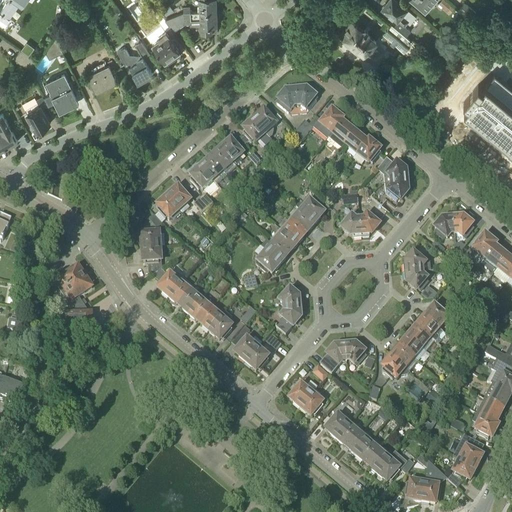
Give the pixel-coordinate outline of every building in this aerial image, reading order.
[(21,6),(25,0),(8,0),(6,4),(0,12),(0,21),(5,25),(9,19),(19,5),(21,6)] [(199,0),(200,11),(217,11),(216,0),(199,0)] [(388,0),(382,8),(398,21),(394,26),(407,36),(410,31),(404,26),(407,22),(409,24),(415,16),(416,17),(417,17),(396,0),(388,0)] [(451,5),(444,0),(441,0),(438,4),(446,10),(451,5)] [(470,19),(476,13),(464,2),(458,9),(470,19)] [(170,5),(161,12),(165,17),(173,10),(170,5)] [(165,20),(171,29),(173,32),(184,24),(191,24),(191,20),(200,20),(201,33),(212,33),(212,26),(217,26),(217,11),(200,11),(190,12),(190,11),(184,12),(183,12),(165,20)] [(177,52),(179,51),(166,33),(171,29),(165,20),(155,27),(162,35),(158,38),(160,40),(153,46),(164,61),(166,60),(168,64),(168,65),(181,55),(180,55),(177,52)] [(355,49),(358,51),(360,51),(375,64),(376,64),(375,63),(382,55),(372,47),(376,42),(368,35),(368,32),(365,30),(362,30),(351,21),(340,35),(340,34),(340,35),(346,40),(346,42),(350,44),(350,45),(354,49),(355,49)] [(412,42),(391,25),(383,34),(392,41),(390,43),(394,46),(395,44),(404,52),(412,42)] [(63,54),(55,38),(46,53),(50,61),(63,54)] [(442,55),(449,46),(443,41),(436,50),(442,55)] [(139,55),(129,54),(125,48),(118,52),(127,69),(131,67),(138,81),(138,80),(151,73),(151,74),(152,73),(151,71),(150,69),(143,58),(150,54),(142,42),(136,46),(141,54),(139,55)] [(20,50),(13,59),(30,72),(37,63),(20,50)] [(393,67),(387,61),(380,70),(386,75),(393,67)] [(92,72),(105,67),(103,63),(90,69),(92,72)] [(87,76),(94,92),(118,84),(109,66),(87,76)] [(65,74),(46,82),(60,111),(74,104),(71,99),(75,97),(65,74)] [(511,87),(495,74),(483,88),(478,85),(463,103),(468,106),(464,111),(511,150),(511,87)] [(294,108),(297,107),(301,107),(305,111),(307,109),(309,111),(316,103),(316,104),(318,101),(306,91),(304,91),(303,89),(287,90),(287,93),(285,93),(276,105),(286,113),(288,111),(290,113),(294,108)] [(4,95),(0,99),(0,102),(4,105),(9,98),(4,95)] [(50,123),(42,109),(48,105),(43,96),(37,99),(39,102),(25,110),(34,125),(31,126),(34,132),(36,130),(37,131),(50,123)] [(277,117),(274,120),(268,112),(265,114),(264,113),(253,122),(265,136),(281,121),(277,117)] [(313,130),(326,141),(327,141),(329,139),(331,136),(331,135),(342,121),(341,119),(334,113),(334,114),(332,112),(330,114),(328,112),(320,122),(316,119),(309,127),(313,130)] [(0,128),(1,130),(0,130),(0,151),(5,148),(5,149),(6,148),(18,141),(2,113),(0,113),(0,128)] [(342,149),(344,146),(354,134),(341,123),(343,121),(342,121),(331,135),(331,136),(329,139),(342,149)] [(242,135),(251,145),(254,143),(255,145),(259,141),(265,148),(271,142),(265,136),(253,122),(243,131),(245,133),(242,135)] [(313,130),(309,127),(305,122),(293,135),(301,144),(313,130)] [(368,145),(367,145),(354,134),(344,146),(357,157),(368,145)] [(220,151),(232,165),(235,168),(241,163),(238,160),(243,156),(241,154),(243,152),(234,142),(232,144),(230,142),(220,151)] [(368,145),(357,157),(368,166),(370,164),(373,166),(381,155),(378,153),(380,151),(378,150),(378,149),(371,143),(371,144),(369,142),(367,145),(368,145)] [(220,151),(210,160),(222,174),(227,170),(232,165),(220,151)] [(261,165),(253,155),(248,159),(256,169),(261,165)] [(210,160),(200,169),(213,183),(222,174),(210,160)] [(329,165),(323,160),(317,166),(316,165),(309,174),(316,180),(329,165)] [(385,186),(391,185),(407,183),(409,183),(409,175),(406,175),(406,172),(397,165),(395,167),(386,160),(380,168),(377,172),(384,178),(385,186)] [(213,183),(200,169),(190,178),(192,180),(189,182),(199,192),(201,190),(202,192),(207,188),(213,183)] [(327,191),(331,188),(325,183),(322,186),(327,191)] [(410,191),(409,183),(407,183),(391,185),(392,188),(388,192),(390,194),(388,196),(396,203),(398,201),(400,202),(408,193),(408,191),(410,191)] [(168,198),(180,212),(190,203),(188,201),(191,199),(182,189),(179,191),(178,189),(168,198)] [(332,198),(326,193),(321,199),(327,203),(332,198)] [(199,200),(208,211),(213,206),(204,196),(199,200)] [(342,199),(342,207),(358,205),(358,197),(352,198),(342,199)] [(169,221),(180,212),(168,198),(157,208),(159,209),(156,211),(166,222),(168,220),(169,221)] [(208,211),(199,200),(193,205),(203,215),(208,211)] [(322,213),(324,211),(314,202),(312,205),(310,203),(306,207),(305,206),(298,208),(296,210),(301,214),(315,226),(321,219),(320,219),(324,215),(322,213)] [(296,220),(292,224),(307,236),(315,226),(301,214),(296,220)] [(0,240),(1,241),(0,243),(0,245),(2,242),(3,238),(6,231),(7,231),(9,227),(8,227),(11,220),(0,215),(0,240)] [(379,223),(371,216),(369,219),(367,217),(363,221),(360,221),(361,240),(369,239),(369,236),(371,236),(379,227),(377,225),(379,223)] [(452,217),(454,236),(458,235),(462,238),(464,236),(466,239),(473,230),(470,228),(472,226),(463,219),(461,219),(460,216),(452,217)] [(154,226),(159,222),(154,217),(149,221),(154,226)] [(454,236),(452,217),(444,218),(444,221),(442,221),(434,230),(437,232),(435,234),(443,241),(445,239),(447,240),(450,236),(454,236)] [(350,220),(348,218),(341,226),(343,228),(341,230),(350,238),(353,238),(353,240),(361,240),(360,221),(356,221),(352,218),(350,220)] [(284,234),(298,246),(307,236),(292,224),(289,221),(281,231),(284,234)] [(141,249),(160,248),(159,235),(156,235),(156,232),(143,233),(143,236),(141,236),(141,241),(140,241),(141,249)] [(273,242),(290,256),(298,246),(284,234),(279,239),(276,240),(273,242)] [(473,251),(484,260),(494,248),(496,246),(494,244),(487,238),(487,239),(485,237),(483,239),(481,237),(472,247),(475,249),(473,251)] [(204,239),(201,243),(205,247),(209,243),(204,239)] [(259,249),(263,253),(271,246),(267,242),(259,249)] [(281,266),(290,256),(273,242),(271,245),(272,248),(266,254),(281,266)] [(445,250),(435,242),(430,247),(440,255),(445,250)] [(14,245),(11,251),(16,254),(19,247),(14,245)] [(464,250),(459,246),(455,246),(456,259),(464,250)] [(161,272),(162,271),(160,248),(141,249),(142,258),(142,259),(143,263),(145,263),(145,266),(148,266),(149,274),(151,277),(159,272),(158,273),(161,272)] [(507,259),(494,248),(484,260),(497,271),(507,259)] [(276,273),(281,266),(266,254),(258,264),(259,266),(257,268),(268,277),(270,275),(272,276),(275,272),(276,273)] [(403,267),(404,274),(422,273),(422,269),(425,265),(423,264),(425,261),(417,254),(415,257),(413,255),(405,264),(406,267),(403,267)] [(511,279),(511,262),(507,259),(497,271),(510,282),(511,279)] [(92,338),(92,336),(91,315),(87,315),(87,311),(84,307),(86,305),(83,301),(81,303),(78,298),(92,289),(78,268),(65,276),(61,271),(54,276),(62,288),(58,290),(64,298),(67,304),(68,314),(60,315),(61,340),(82,339),(92,338)] [(166,276),(161,272),(158,273),(157,274),(153,279),(159,284),(157,286),(160,288),(158,290),(162,293),(162,294),(168,299),(181,285),(184,281),(177,276),(173,272),(170,276),(168,278),(166,276)] [(422,273),(404,274),(404,283),(407,283),(407,285),(416,293),(418,290),(420,292),(427,284),(425,282),(427,280),(422,277),(422,273)] [(258,289),(255,278),(243,281),(246,292),(258,289)] [(181,285),(168,299),(175,305),(175,304),(179,307),(190,294),(186,290),(181,285)] [(427,300),(434,299),(438,295),(428,287),(421,296),(427,300)] [(286,291),(279,299),(281,301),(280,303),(284,306),(284,310),(302,309),(302,301),(299,301),(299,299),(290,291),(288,293),(286,291)] [(190,294),(179,307),(182,310),(182,311),(188,316),(200,302),(194,297),(190,294)] [(200,302),(188,316),(195,322),(199,324),(211,310),(206,307),(210,302),(204,297),(200,302)] [(479,315),(483,310),(476,305),(472,311),(479,315)] [(425,318),(439,330),(448,320),(446,318),(448,316),(438,307),(436,309),(434,308),(425,318)] [(283,320),(275,329),(286,338),(301,320),(300,317),(303,317),(302,309),(284,310),(280,311),(281,318),(283,320)] [(211,310),(199,324),(202,327),(202,328),(208,333),(221,319),(211,310)] [(250,310),(240,322),(246,326),(256,314),(250,310)] [(14,314),(16,321),(22,320),(20,312),(14,314)] [(221,319),(208,333),(215,339),(216,339),(219,342),(221,340),(223,342),(232,332),(230,330),(231,328),(227,324),(231,319),(225,314),(221,319)] [(442,333),(439,330),(425,318),(416,328),(432,342),(435,345),(439,341),(438,338),(442,333)] [(238,336),(243,340),(243,341),(250,332),(245,328),(238,336)] [(416,328),(408,338),(422,350),(427,344),(430,344),(432,342),(416,328)] [(274,340),(270,336),(264,344),(268,348),(274,340)] [(408,338),(399,348),(415,362),(417,359),(417,356),(422,350),(408,338)] [(245,343),(243,341),(243,340),(234,351),(237,353),(235,355),(239,358),(239,359),(245,364),(262,345),(255,339),(250,344),(247,341),(245,343)] [(495,363),(508,368),(511,362),(511,343),(505,357),(488,349),(484,356),(493,360),(496,362),(495,363)] [(346,363),(345,344),(337,345),(337,348),(334,348),(327,357),(329,359),(322,367),(332,375),(342,363),(346,363)] [(350,363),(354,366),(357,369),(367,357),(364,355),(364,354),(355,346),(353,347),(353,344),(345,344),(346,363),(350,363)] [(268,350),(262,345),(245,364),(251,370),(252,369),(256,373),(258,371),(260,373),(269,363),(266,361),(268,359),(264,356),(268,350)] [(399,348),(391,358),(405,370),(410,364),(413,364),(415,362),(399,348)] [(384,371),(382,373),(392,382),(395,379),(396,381),(400,376),(401,377),(407,376),(409,373),(405,370),(391,358),(382,369),(384,371)] [(371,371),(375,362),(368,359),(364,369),(371,371)] [(511,370),(508,368),(495,363),(494,365),(491,371),(497,373),(491,384),(493,385),(492,386),(497,389),(511,396),(511,370)] [(328,377),(318,368),(312,374),(323,383),(328,377)] [(8,405),(14,408),(14,407),(24,387),(4,380),(0,398),(0,401),(8,405)] [(312,396),(318,390),(310,384),(305,390),(299,385),(288,397),(291,399),(289,401),(293,404),(293,405),(300,411),(312,396)] [(380,391),(372,388),(368,398),(376,401),(380,391)] [(488,404),(489,404),(503,412),(511,396),(497,389),(497,390),(496,389),(488,404)] [(330,400),(335,405),(344,395),(338,390),(330,400)] [(441,400),(431,393),(426,400),(436,407),(441,400)] [(315,419),(323,409),(321,407),(323,405),(312,396),(300,411),(306,416),(307,416),(311,419),(312,417),(315,419)] [(495,426),(503,412),(489,404),(481,419),(495,426)] [(336,441),(348,427),(338,418),(336,420),(334,418),(325,428),(327,430),(326,432),(330,435),(330,436),(336,441)] [(495,426),(481,419),(475,432),(477,433),(476,435),(488,442),(489,439),(491,440),(498,427),(495,426)] [(463,427),(450,420),(446,426),(459,434),(463,427)] [(431,426),(426,422),(418,433),(426,439),(434,428),(431,426)] [(348,427),(336,441),(342,447),(343,447),(346,449),(360,434),(357,432),(354,432),(348,427)] [(360,434),(346,449),(350,452),(350,453),(356,458),(369,444),(362,439),(362,436),(360,434)] [(462,442),(471,446),(470,448),(475,450),(478,444),(465,437),(462,442)] [(480,464),(481,462),(480,462),(482,458),(480,457),(481,454),(475,450),(470,448),(471,446),(462,442),(459,448),(454,458),(460,461),(459,461),(476,470),(477,469),(476,469),(477,468),(479,465),(479,463),(480,464)] [(369,444),(356,458),(362,464),(363,464),(366,466),(380,451),(377,449),(374,449),(369,444)] [(380,451),(366,466),(370,469),(370,470),(376,475),(388,461),(382,455),(382,453),(380,451)] [(406,463),(402,460),(400,459),(395,454),(394,454),(394,453),(388,461),(376,475),(382,481),(383,480),(387,484),(389,482),(391,484),(401,472),(408,464),(406,463)] [(426,462),(421,458),(417,463),(423,467),(426,462)] [(416,465),(411,460),(408,464),(401,472),(406,476),(416,465)] [(476,470),(459,461),(453,473),(455,475),(454,477),(452,475),(447,481),(449,483),(457,490),(463,482),(466,484),(467,481),(469,482),(472,478),(473,476),(474,475),(475,472),(475,471),(476,471),(476,470)] [(424,485),(421,504),(429,505),(430,505),(435,505),(435,503),(439,503),(440,490),(437,490),(438,487),(432,486),(433,482),(435,470),(428,463),(425,480),(424,485)] [(421,504),(424,485),(411,483),(410,485),(407,485),(405,498),(408,499),(408,501),(413,502),(413,503),(421,504)]
